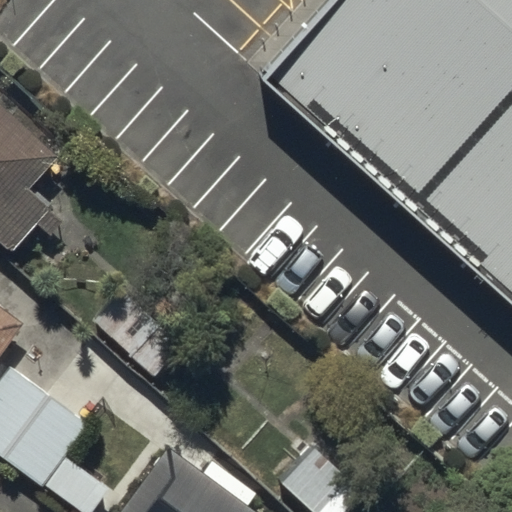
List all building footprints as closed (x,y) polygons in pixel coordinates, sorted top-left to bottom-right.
[(511,0),(326,0),(261,74),(511,301),(511,0)] [(0,102),(0,244),(8,252),(48,208),(25,187),(56,153),(0,102)] [(0,348),(19,322),(0,307),(0,348)] [(0,453),(43,484),(45,481),(87,511),(92,511),(112,485),(68,453),(90,422),(10,365),(0,379),(0,453)] [(343,511),(378,476),(327,428),(278,480),(311,511),(343,511)] [(257,511),(168,445),(115,511),(257,511)]
